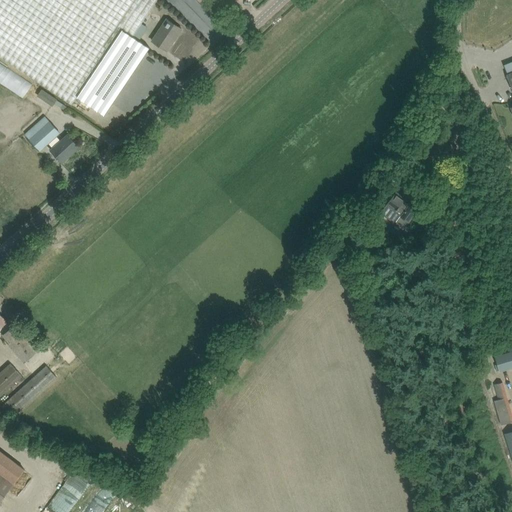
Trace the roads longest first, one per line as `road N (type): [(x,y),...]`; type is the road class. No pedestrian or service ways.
road 1 (tertiary): [(0,255),(279,0)]
road 2 (unclassified): [(511,170),(465,50),(462,0)]
